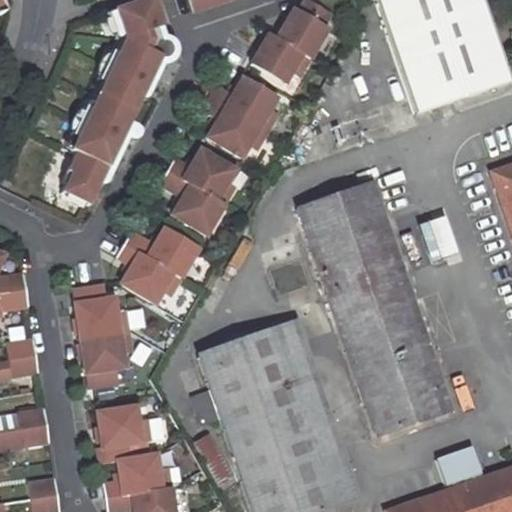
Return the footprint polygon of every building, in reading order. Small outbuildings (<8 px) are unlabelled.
[(161,0),(147,0),(120,9),(130,37),(73,147),(79,150),(69,169),(74,172),(64,190),(91,204),(166,59),(159,55),(165,43),(175,39),(178,38),(173,24),(170,25),(168,20),(161,0)] [(189,0),(193,12),(228,0),(189,0)] [(294,11),(276,40),(309,59),(326,29),(323,28),(331,14),(305,0),(304,0),(298,13),(294,11)] [(511,83),(511,67),(490,0),(377,0),(413,114),(511,83)] [(120,9),(114,12),(122,36),(67,144),(73,147),(130,37),(120,9)] [(250,66),(282,85),(289,72),(298,78),(309,59),(276,40),(267,35),(250,66)] [(211,101),(266,132),(276,114),(269,110),(276,97),(243,78),(237,88),(232,96),(225,92),(219,88),(211,101)] [(225,92),(232,96),(237,88),(229,84),(225,92)] [(207,140),(240,159),(248,146),(256,150),(266,132),(211,101),(204,113),(211,117),(218,121),(214,128),(207,140)] [(218,121),(211,117),(207,123),(214,128),(218,121)] [(169,176),(221,206),(232,188),(224,183),(232,171),(200,153),(193,164),(189,171),(182,167),(176,163),(169,176)] [(182,167),(189,171),(193,164),(186,159),(182,167)] [(511,165),(485,175),(511,253),(511,165)] [(163,215),(203,237),(221,206),(169,176),(161,189),(168,193),(174,196),(171,202),(163,215)] [(449,414),(372,188),(302,213),(378,438),(449,414)] [(174,196),(168,193),(164,198),(171,202),(174,196)] [(412,223),(421,260),(446,253),(436,217),(412,223)] [(126,251),(178,280),(195,248),(156,225),(149,237),(145,244),(138,240),(133,238),(126,251)] [(138,240),(145,244),(149,237),(142,233),(138,240)] [(126,288),(153,303),(159,293),(167,298),(178,280),(126,251),(120,262),(119,263),(127,268),(134,272),(130,279),(126,288)] [(0,298),(31,294),(28,277),(5,281),(0,278),(10,258),(0,252),(0,298)] [(123,275),(130,279),(134,272),(127,268),(123,275)] [(83,343),(133,336),(134,336),(131,318),(124,319),(123,308),(116,309),(113,290),(79,295),(81,307),(77,308),(79,320),(83,343)] [(0,325),(5,315),(34,311),(31,294),(0,298),(0,325)] [(221,420),(252,511),(338,511),(338,510),(360,502),(298,324),(200,357),(212,392),(191,399),(201,426),(221,420)] [(86,367),(88,377),(92,376),(95,393),(91,393),(91,397),(127,391),(125,375),(132,373),(130,359),(138,358),(134,336),(133,336),(83,343),(86,367)] [(15,363),(42,359),(39,343),(13,347),(15,363)] [(18,381),(44,377),(42,359),(15,363),(18,381)] [(25,433),(53,429),(50,410),(22,414),(25,433)] [(103,416),(109,451),(104,452),(104,455),(107,468),(125,465),(132,464),(129,448),(151,445),(147,423),(140,424),(138,411),(103,416)] [(0,454),(56,446),(53,429),(25,433),(0,437),(0,454)] [(511,511),(511,473),(484,483),(473,453),(436,465),(445,492),(470,483),(472,488),(400,511),(511,511)] [(130,500),(176,491),(174,471),(164,473),(162,460),(132,464),(125,465),(127,478),(128,486),(121,488),(110,489),(112,503),(130,500)] [(120,479),(121,488),(128,486),(127,478),(120,479)] [(37,503),(65,499),(62,482),(34,486),(37,503)] [(179,511),(176,491),(130,500),(112,503),(114,511),(179,511)] [(66,511),(65,499),(37,503),(38,511),(66,511)]
